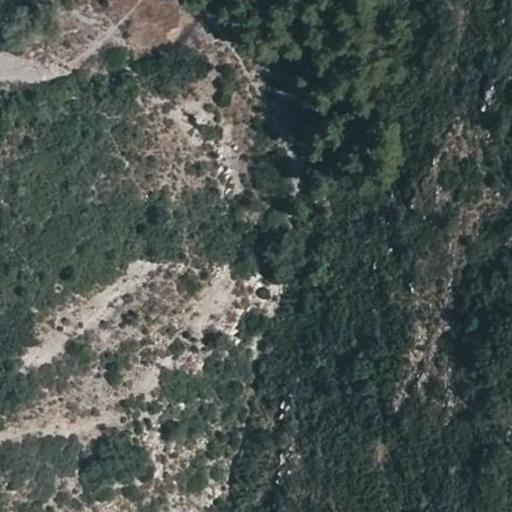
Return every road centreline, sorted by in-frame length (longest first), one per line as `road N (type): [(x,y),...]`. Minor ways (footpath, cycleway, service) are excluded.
road 1 (track): [(167,0),(271,119),(293,246),(260,356),(246,511)]
road 2 (track): [(0,75),(27,70),(134,0)]
